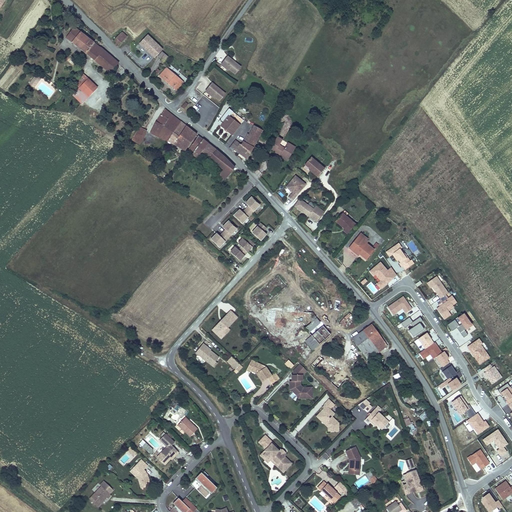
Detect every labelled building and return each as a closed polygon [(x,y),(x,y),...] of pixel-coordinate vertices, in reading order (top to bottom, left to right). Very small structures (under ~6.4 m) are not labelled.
[(110,73),(118,64),(75,27),(66,37),(110,73)] [(118,41),(123,35),(121,33),(114,41),(119,46),(121,43),(118,41)] [(158,56),(162,52),(164,50),(148,35),(138,44),(155,60),(158,56)] [(168,56),(162,52),(158,56),(164,61),(168,56)] [(227,66),(225,68),(229,70),(230,69),(237,74),(242,68),(229,57),(224,64),(227,66)] [(182,81),(165,67),(158,75),(163,79),(162,79),(171,87),(172,86),(176,90),(182,81)] [(80,89),(88,79),(83,74),(75,84),(80,89)] [(33,88),(37,82),(33,79),(29,85),(33,88)] [(98,88),(88,79),(80,89),(89,97),(98,88)] [(211,92),(210,94),(214,97),(215,96),(221,101),(226,94),(214,84),(208,90),(211,92)] [(89,97),(80,89),(75,94),(85,102),(89,97)] [(204,95),(199,99),(202,101),(203,100),(207,105),(210,101),(204,95)] [(227,109),(223,114),(217,124),(232,134),(241,120),(227,109)] [(174,117),(165,110),(157,122),(155,121),(150,132),(160,137),(166,127),(174,132),(181,122),(174,117)] [(184,124),(181,122),(174,132),(180,136),(186,126),(184,124)] [(190,129),(186,126),(180,136),(174,143),(185,151),(196,135),(197,134),(190,129)] [(166,127),(160,137),(168,141),(174,132),(166,127)] [(251,151),(262,132),(255,127),(250,135),(248,134),(241,145),(251,151)] [(135,136),(142,140),(146,132),(139,128),(135,136)] [(174,132),(168,141),(174,144),(174,143),(180,136),(174,132)] [(139,145),(142,140),(135,136),(132,142),(139,145)] [(200,139),(198,137),(187,150),(192,154),(203,140),(200,139)] [(281,146),(283,143),(277,139),(271,148),(277,152),(282,155),(281,157),(288,161),(296,148),(289,144),(286,149),(281,146)] [(203,140),(192,154),(197,158),(201,154),(208,144),(203,140)] [(241,145),(234,141),(229,147),(246,160),(251,151),(241,145)] [(214,148),(208,144),(201,154),(209,160),(210,159),(216,151),(217,150),(214,148)] [(225,159),(216,151),(210,159),(223,169),(220,175),(225,179),(235,168),(225,159)] [(314,175),(320,166),(305,157),(299,165),(306,169),(308,170),(307,171),(314,175)] [(291,201),(302,184),(291,177),(283,189),(289,192),(290,191),(292,192),(291,193),(287,199),(291,201)] [(298,200),(294,207),(309,216),(312,211),(320,216),(323,211),(315,205),(313,209),(307,205),(298,200)] [(251,213),(258,206),(254,202),(245,211),(250,216),(252,215),(251,213)] [(312,211),(309,216),(317,221),(320,216),(312,211)] [(355,224),(346,216),(345,215),(345,213),(343,212),(337,219),(346,227),(344,230),(347,233),(355,224)] [(223,233),(229,239),(231,236),(232,237),(238,230),(229,221),(222,227),(225,230),(223,233)] [(267,229),(260,223),(252,233),(261,242),(267,236),(263,232),(267,229)] [(367,239),(368,238),(369,236),(362,231),(360,234),(367,239)] [(229,239),(223,233),(219,236),(217,233),(210,240),(219,249),(226,243),(226,242),(229,239)] [(370,240),(368,238),(367,239),(360,234),(351,245),(355,248),(357,246),(362,251),(366,254),(373,245),(368,241),(370,240)] [(255,245),(250,239),(247,242),(244,240),(239,246),(242,248),(240,251),(236,248),(231,254),(240,262),(255,245)] [(412,240),(407,243),(415,255),(420,252),(412,240)] [(404,270),(412,264),(398,243),(385,252),(390,259),(394,256),(404,270)] [(390,267),(387,269),(380,261),(369,271),(378,281),(375,284),(380,289),(397,274),(390,267)] [(438,299),(448,293),(436,275),(427,281),(438,299)] [(369,288),(374,293),(377,289),(371,283),(369,284),(363,278),(360,282),(367,290),(369,288)] [(403,295),(386,306),(392,316),(397,313),(398,314),(403,310),(405,313),(412,309),(403,295)] [(431,304),(439,298),(436,295),(429,300),(431,304)] [(435,307),(444,319),(451,314),(448,310),(457,303),(452,295),(435,307)] [(220,319),(212,328),(219,335),(223,330),(223,329),(226,325),(230,322),(237,316),(230,309),(222,318),(222,319),(221,320),(220,319)] [(268,309),(267,321),(302,323),(302,317),(309,318),(309,311),(268,309)] [(464,330),(472,324),(464,312),(455,318),(456,319),(447,324),(455,336),(460,333),(463,337),(467,334),(464,330)] [(348,324),(353,318),(348,314),(341,324),(347,329),(350,325),(348,324)] [(294,332),(311,351),(330,334),(314,315),(294,332)] [(473,324),(467,329),(470,333),(476,328),(473,324)] [(221,337),(229,328),(226,325),(223,329),(223,330),(219,335),(221,337)] [(371,331),(369,328),(363,332),(377,352),(378,353),(387,346),(381,337),(375,329),(371,331)] [(373,355),(377,352),(363,332),(352,340),(371,366),(377,361),(373,355)] [(463,343),(472,338),(469,333),(460,339),(463,343)] [(478,338),(466,346),(478,364),(490,357),(478,338)] [(204,345),(205,343),(202,341),(195,351),(212,364),(215,359),(218,355),(209,349),(204,345)] [(239,362),(231,355),(228,359),(236,366),(237,365),(239,362)] [(340,388),(346,381),(319,357),(312,365),(339,389),(340,388)] [(251,367),(250,369),(255,372),(262,381),(271,374),(265,365),(263,367),(260,363),(251,358),(248,365),(251,367)] [(305,369),(296,360),(293,363),(293,373),(292,373),(292,379),(289,379),(289,382),(293,382),(293,386),(290,389),(298,397),(312,397),(312,386),(306,386),(305,387),(300,383),(300,380),(302,379),(302,373),(305,369)] [(491,384),(502,377),(491,362),(477,373),(484,382),(488,379),(491,384)] [(273,385),(279,378),(276,372),(268,377),(273,385)] [(450,378),(445,381),(451,391),(461,385),(456,377),(451,380),(450,378)] [(268,380),(252,394),(256,399),(272,385),(268,380)] [(350,384),(346,381),(340,388),(344,391),(350,384)] [(511,389),(508,383),(498,389),(511,410),(511,411),(510,413),(511,416),(511,389)] [(464,414),(467,419),(474,414),(461,394),(450,402),(460,416),(464,414)] [(326,410),(324,408),(321,412),(324,416),(321,420),(328,427),(328,431),(339,431),(338,422),(333,416),(330,418),(328,415),(333,411),(331,409),(335,405),(329,398),(324,404),(325,405),(328,407),(326,410)] [(358,405),(367,413),(373,406),(364,398),(358,405)] [(383,428),(390,421),(375,408),(366,419),(369,422),(370,420),(375,425),(377,423),(383,428)] [(423,421),(428,414),(424,410),(418,417),(423,421)] [(479,412),(467,419),(476,435),(488,428),(479,412)] [(408,414),(402,416),(409,432),(414,430),(408,414)] [(191,436),(198,427),(186,416),(178,424),(191,436)] [(498,429),(482,439),(486,446),(491,443),(500,457),(507,452),(504,446),(508,444),(498,429)] [(165,464),(170,458),(178,450),(173,444),(175,442),(167,433),(161,439),(167,446),(157,456),(165,464)] [(287,454),(285,452),(282,449),(281,448),(280,449),(272,442),(273,441),(266,434),(259,441),(267,448),(261,454),(266,459),(270,455),(278,462),(277,463),(285,470),(293,462),(289,460),(287,459),(288,458),(285,455),(287,454)] [(153,448),(146,441),(143,445),(150,452),(153,448)] [(351,469),(359,470),(360,457),(355,445),(346,450),(349,458),(351,458),(351,469)] [(471,465),(476,463),(480,469),(489,464),(481,449),(466,457),(471,465)] [(178,450),(170,458),(172,459),(180,451),(178,450)] [(283,471),(285,470),(277,463),(278,462),(270,455),(266,459),(268,462),(270,459),(283,471)] [(140,477),(139,478),(142,487),(151,484),(147,472),(144,469),(148,465),(142,458),(138,463),(140,465),(135,471),(140,477)] [(359,473),(359,470),(351,469),(351,458),(349,458),(348,472),(359,473)] [(408,469),(415,467),(412,458),(405,460),(408,469)] [(130,470),(139,478),(140,477),(135,471),(140,465),(138,463),(130,470)] [(408,494),(419,490),(425,488),(419,470),(410,473),(413,482),(405,485),(408,494)] [(203,472),(202,471),(196,477),(197,478),(193,484),(197,487),(202,482),(213,492),(218,486),(207,477),(210,475),(205,471),(203,472)] [(404,482),(405,485),(413,482),(410,473),(406,474),(408,480),(404,482)] [(101,483),(102,484),(90,497),(98,506),(103,501),(102,500),(107,495),(109,497),(111,494),(110,492),(114,489),(105,479),(101,483)] [(503,500),(511,493),(511,485),(510,486),(505,480),(494,488),(503,500)] [(333,502),(340,495),(332,485),(331,486),(327,483),(321,489),(333,502)] [(490,511),(491,511),(492,511),(496,511),(499,511),(497,508),(502,505),(498,499),(495,501),(489,492),(479,499),(488,511),(490,511)] [(344,499),(340,495),(333,502),(337,505),(344,499)] [(174,503),(183,511),(194,511),(198,508),(187,497),(183,501),(180,497),(174,503)] [(355,510),(363,505),(358,498),(350,503),(355,510)] [(399,511),(406,511),(402,505),(400,506),(396,501),(387,508),(390,511),(398,511),(399,511)]
